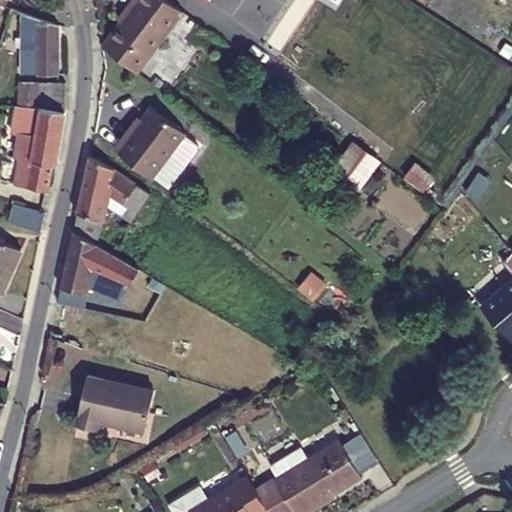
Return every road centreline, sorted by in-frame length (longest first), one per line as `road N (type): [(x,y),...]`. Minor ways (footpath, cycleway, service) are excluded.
road 1 (residential): [(0,470),(76,144),(85,61),(77,0)]
road 2 (residential): [(391,511),(498,445)]
